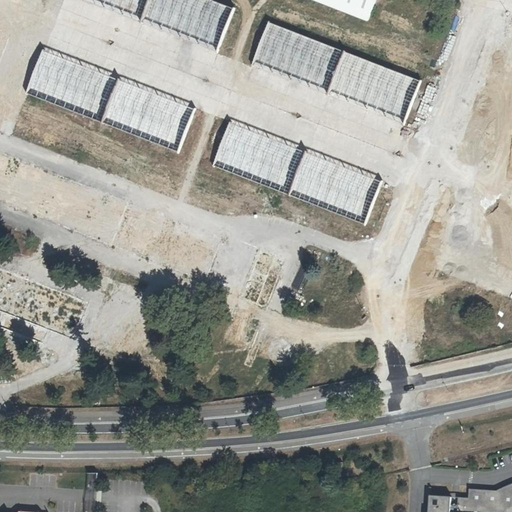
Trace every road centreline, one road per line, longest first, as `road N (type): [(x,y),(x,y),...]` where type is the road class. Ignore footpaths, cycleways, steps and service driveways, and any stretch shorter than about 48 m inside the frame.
road 1 (unknown): [(422,164),(0,0)]
road 2 (unclassified): [(489,0),(382,265),(400,388)]
road 3 (secondary): [(0,447),(272,440),(406,416)]
road 4 (secondary): [(400,388),(226,422),(0,425)]
road 5 (unknown): [(0,210),(210,283),(226,279),(252,218)]
road 6 (unknown): [(252,218),(4,129)]
road 7 (unknown): [(382,265),(252,218)]
